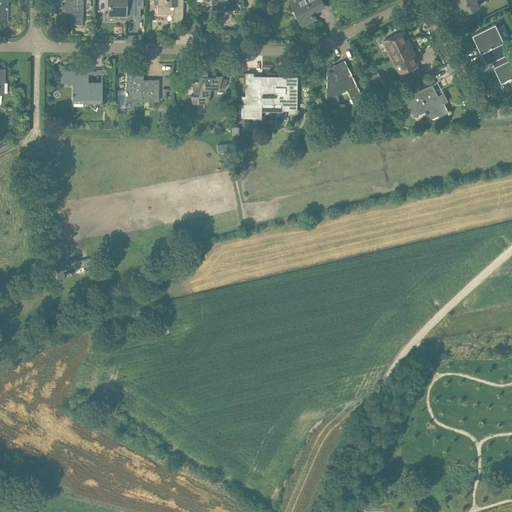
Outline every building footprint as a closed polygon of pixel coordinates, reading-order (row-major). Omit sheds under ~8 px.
[(75,24),(82,24),(82,0),(67,0),(68,3),(64,3),(64,20),(75,20),(75,24)] [(107,0),(107,21),(115,21),(115,16),(126,16),(126,11),(132,11),(132,19),(133,19),(133,18),(133,9),(132,0),(107,0)] [(132,0),(133,9),(133,18),(140,18),(140,8),(143,8),(143,0),(132,0)] [(153,0),(154,4),(157,4),(157,14),(174,14),(174,21),(172,21),(172,22),(183,22),(183,12),(183,0),(153,0)] [(212,0),(212,9),(219,9),(219,7),(236,8),(236,13),(237,13),(237,6),(243,6),(243,0),(212,0)] [(298,16),(302,25),(316,18),(313,13),(326,7),(322,0),(300,0),(292,4),(295,10),(293,11),(296,17),(298,16)] [(457,0),(456,1),(463,14),(479,6),(476,0),(457,0)] [(509,53),(495,24),(473,35),(487,64),(493,61),(496,67),(494,67),(502,83),(507,80),(508,80),(511,77),(511,64),(507,54),(509,53)] [(413,53),(402,32),(386,40),(393,53),(390,55),(399,74),(417,65),(412,54),(413,53)] [(361,92),(345,60),(327,68),(327,107),(338,107),(338,94),(347,90),(354,105),(364,100),(370,98),(366,90),(361,92)] [(61,70),(60,70),(60,81),(71,81),(71,102),(101,103),(102,87),(88,87),(88,71),(61,71),(61,70)] [(143,71),(126,71),(125,101),(158,101),(158,80),(149,80),(149,82),(143,81),(143,71)] [(205,72),(189,72),(186,84),(193,84),(195,96),(190,96),(192,103),(205,103),(209,89),(219,88),(225,88),(227,79),(221,79),(222,77),(206,77),(205,72)] [(378,72),(368,77),(378,96),(387,91),(378,72)] [(242,104),(242,117),(262,118),(262,105),(282,105),(282,111),(297,111),(298,87),(298,77),(285,76),(285,81),(276,80),(276,78),(262,78),(262,76),(254,76),(254,73),(246,73),(246,83),(245,95),(242,95),(242,104)] [(434,83),(405,97),(415,116),(425,111),(429,120),(448,111),(444,102),(442,103),(432,84),(434,83)] [(230,151),(229,143),(217,144),(217,153),(230,151)] [(73,262),(76,272),(95,267),(92,257),(73,262)] [(53,259),(58,281),(66,279),(60,258),(53,259)]
